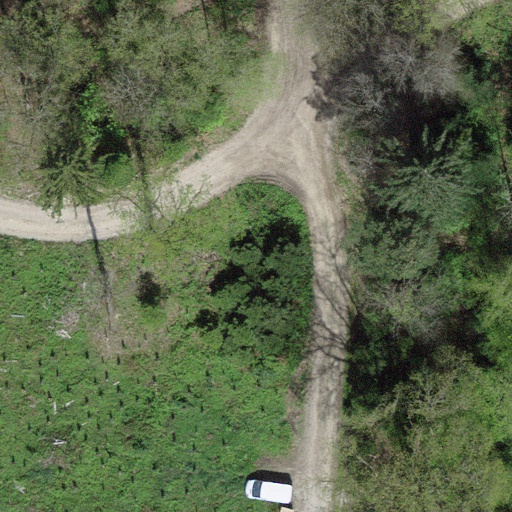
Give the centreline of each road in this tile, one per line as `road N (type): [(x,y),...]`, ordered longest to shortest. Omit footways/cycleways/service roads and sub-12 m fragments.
road 1 (track): [(303,91),(332,268),(310,511)]
road 2 (track): [(303,91),(235,164),(181,199),(87,222),(32,225),(0,216)]
road 3 (track): [(464,0),(303,91)]
